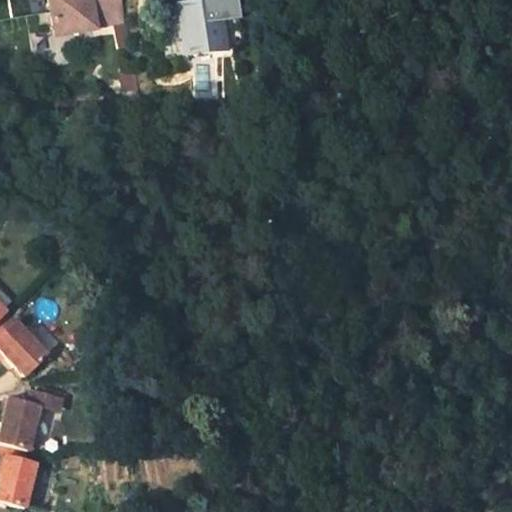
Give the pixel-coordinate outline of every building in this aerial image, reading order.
[(47,0),(54,40),(96,31),(95,26),(124,22),(120,0),(47,0)] [(240,20),(236,0),(223,0),(217,1),(220,23),(240,20)] [(217,1),(177,7),(185,56),(224,49),(217,1)] [(132,68),(118,71),(123,101),(139,100),(132,68)] [(0,355),(22,378),(44,358),(11,324),(2,333),(0,335),(0,355)] [(61,399),(28,390),(25,405),(5,399),(0,417),(0,446),(10,449),(26,452),(37,409),(57,414),(61,399)] [(0,446),(0,455),(3,456),(7,457),(10,449),(0,446)] [(0,505),(21,511),(32,464),(7,457),(3,456),(0,467),(0,505)]
